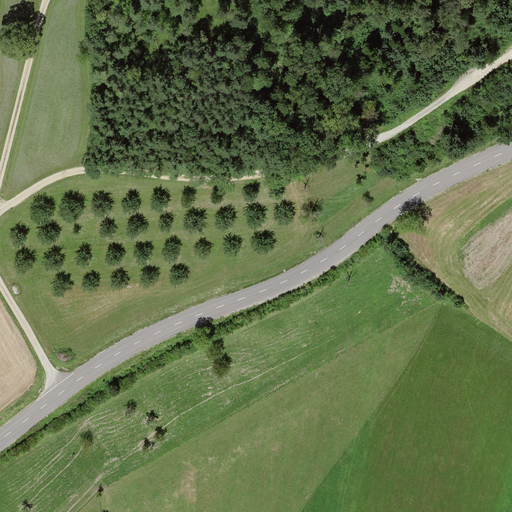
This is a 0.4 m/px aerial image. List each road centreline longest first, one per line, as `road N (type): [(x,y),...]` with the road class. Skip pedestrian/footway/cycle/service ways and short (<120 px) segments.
road 1 (tertiary): [(0,438),(96,364),(298,273),(402,202),(511,146)]
road 2 (track): [(0,209),(75,169),(252,177),(366,145),(511,56)]
road 3 (track): [(0,175),(45,0)]
road 4 (track): [(58,392),(0,287)]
